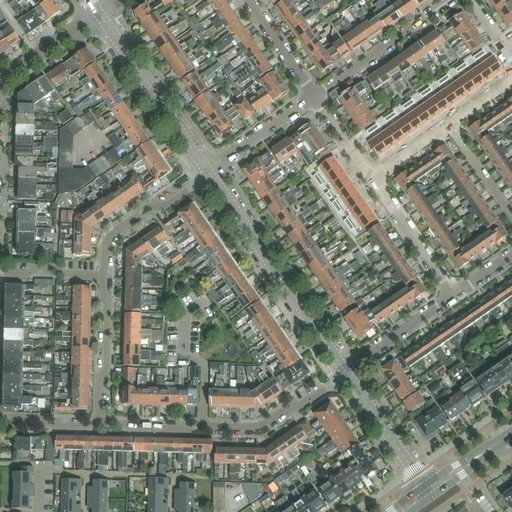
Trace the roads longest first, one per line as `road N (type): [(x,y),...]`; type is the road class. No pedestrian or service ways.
road 1 (residential): [(97,422),(257,426),(334,383)]
road 2 (tertiary): [(345,372),(208,172)]
road 3 (tertiary): [(208,172),(98,13)]
road 4 (residential): [(313,96),(452,0)]
road 5 (residential): [(97,422),(97,385),(105,374),(103,276)]
road 6 (residential): [(452,296),(371,178)]
road 7 (residential): [(103,276),(111,234),(197,183)]
road 8 (tertiary): [(424,486),(345,372)]
road 9 (residential): [(345,372),(452,296)]
road 10 (residential): [(208,172),(313,96)]
road 11 (unclassified): [(0,82),(98,13)]
